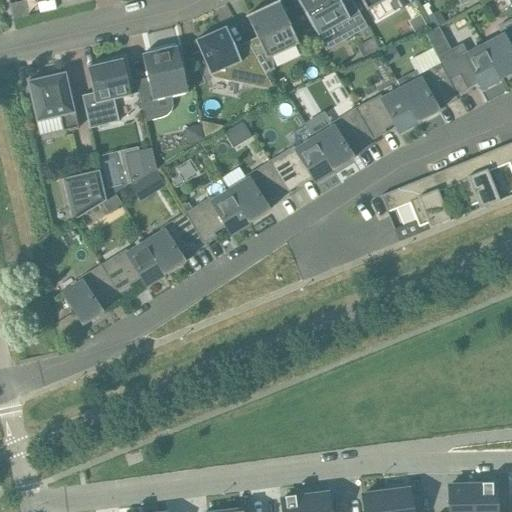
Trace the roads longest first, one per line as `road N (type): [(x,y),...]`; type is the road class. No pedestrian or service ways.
road 1 (residential): [(511,451),(30,507)]
road 2 (residential): [(4,388),(121,344),(330,199)]
road 3 (residential): [(330,199),(511,109)]
road 4 (residential): [(4,388),(30,507)]
